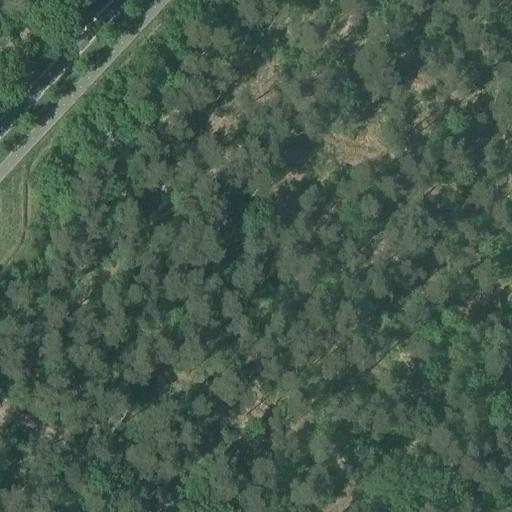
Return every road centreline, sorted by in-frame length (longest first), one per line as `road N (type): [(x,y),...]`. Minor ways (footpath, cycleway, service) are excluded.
road 1 (track): [(177,511),(29,430)]
road 2 (primary): [(0,122),(116,0)]
